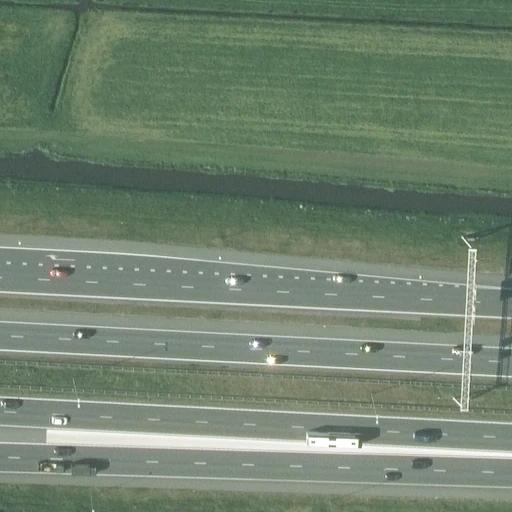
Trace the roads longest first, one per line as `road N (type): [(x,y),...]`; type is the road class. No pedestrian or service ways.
road 1 (motorway): [(0,409),(511,443)]
road 2 (motorway): [(511,361),(0,334)]
road 3 (motorway): [(511,301),(0,275)]
road 4 (motorway): [(0,453),(511,461)]
